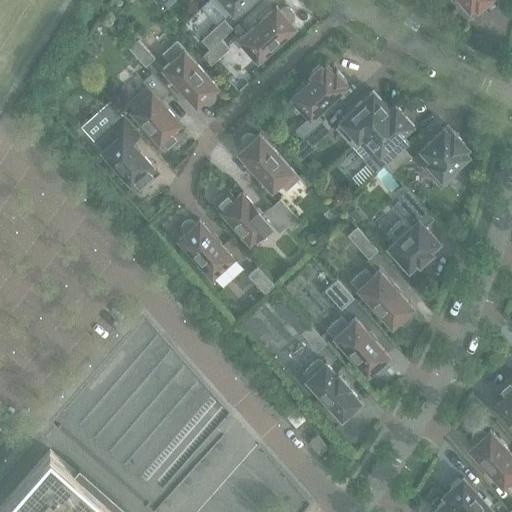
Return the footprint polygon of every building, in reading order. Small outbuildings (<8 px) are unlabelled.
[(222,0),(233,12),(246,0),(212,0),(217,5),(222,0)] [(461,0),(469,9),(474,5),(477,8),(486,0),(461,0)] [(257,59),(294,25),(291,21),(293,18),(293,15),(292,11),(290,8),(287,7),(283,7),(280,8),(279,9),(276,5),(238,38),(257,59)] [(209,48),(221,38),(232,28),(224,18),(201,39),(209,48)] [(210,64),(229,47),(221,38),(209,48),(202,55),(210,64)] [(145,65),(154,57),(138,39),(128,47),(145,65)] [(217,86),(184,48),(163,67),(196,104),(200,101),(201,101),(204,103),(208,103),(211,102),(214,100),(215,96),(214,93),(213,89),(217,86)] [(315,113),(345,85),(344,83),(346,80),(336,69),(333,72),(326,63),(323,66),(321,63),(309,73),(312,76),(290,96),(310,117),(296,129),(303,138),(305,136),(322,120),(315,113)] [(179,122),(159,99),(168,91),(151,72),(142,81),(145,84),(125,102),(166,147),(179,135),(172,128),(179,122)] [(356,140),(395,104),(389,109),(373,90),(340,120),(342,123),(337,128),(352,144),(356,140)] [(380,153),(412,124),(395,104),(356,140),(372,157),(377,151),(380,153)] [(157,171),(131,142),(140,134),(123,115),(94,141),(137,189),(157,171)] [(324,119),(322,120),(305,136),(314,145),(332,128),(324,119)] [(454,167),(468,154),(464,150),(467,147),(453,131),(450,134),(444,127),(420,148),(431,160),(424,166),(441,185),(457,170),(454,167)] [(299,177),(259,133),(255,136),(252,134),(248,134),(245,135),(242,137),(240,140),(240,144),(242,147),(242,148),(238,151),(272,189),(279,182),(286,189),(299,177)] [(393,173),(412,156),(403,147),(385,164),(393,173)] [(419,202),(403,184),(393,192),(410,211),(419,202)] [(288,225),(271,206),(262,214),(242,191),(235,198),(228,191),(215,202),(249,240),(269,222),(279,233),(288,225)] [(301,221),(280,198),(271,206),(288,225),(292,230),(301,221)] [(355,208),(349,214),(356,223),(363,217),(355,208)] [(233,256),(199,219),(195,223),(192,221),(188,220),(185,221),(182,223),(181,226),(181,230),(182,233),(183,234),(178,238),(211,275),(233,256)] [(430,249),(439,241),(421,221),(414,227),(407,220),(390,235),(397,243),(390,249),(408,269),(417,261),(419,262),(431,251),(430,249)] [(377,249),(356,227),(347,235),(368,258),(377,249)] [(318,242),(318,236),(315,233),(310,233),(306,235),(306,242),(310,245),(315,245),(318,242)] [(329,256),(329,250),(325,245),(319,245),(315,249),(315,255),(319,259),(324,259),(329,256)] [(274,284),(257,266),(248,274),(265,293),(274,284)] [(412,306),(379,269),(371,276),(365,268),(352,280),(391,325),(396,321),(399,323),(402,324),(406,323),(408,321),(410,317),(410,314),(409,310),(408,310),(412,306)] [(353,297),(336,279),(324,290),(341,308),(353,297)] [(388,354),(355,317),(347,324),(341,316),(328,328),(367,373),(371,369),(374,371),(378,372),(381,371),(384,369),(386,365),(386,362),(384,358),(388,354)] [(326,342),(309,324),(300,332),(317,351),(326,342)] [(360,400),(347,386),(349,385),(338,373),(336,374),(325,362),(323,363),(318,358),(304,371),(308,377),(307,378),(341,417),(344,414),(346,416),(359,405),(357,403),(360,400)] [(511,381),(509,378),(497,389),(504,397),(497,403),(511,420),(511,381)] [(304,419),(295,408),(286,415),(296,426),(304,419)] [(511,476),(511,453),(490,429),(485,433),(482,431),(479,431),(475,432),(473,434),(471,438),(472,441),(473,444),(469,448),(502,485),(511,476)] [(328,447),(317,434),(308,442),(319,454),(328,447)] [(132,511),(79,465),(73,471),(49,450),(0,506),(0,511),(132,511)] [(492,509),(463,476),(443,494),(447,498),(459,511),(489,511),(492,509)] [(459,511),(447,498),(431,511),(459,511)]
